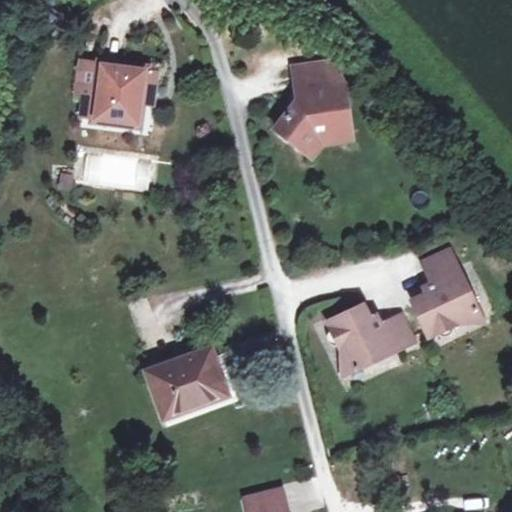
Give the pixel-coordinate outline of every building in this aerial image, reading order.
[(44,0),(45,2),(48,17),(82,12),(79,0),(44,0)] [(97,97),(93,120),(136,125),(143,71),(81,63),(77,95),(97,97)] [(332,65),(291,72),(298,110),(291,119),(287,116),(275,132),(302,153),(316,135),(349,130),(343,89),(336,90),(332,65)] [(316,135),(302,153),(311,160),(320,148),(351,143),(349,130),(316,135)] [(58,185),(70,186),(71,175),(59,174),(58,185)] [(433,291),(425,295),(411,301),(427,337),(456,324),(481,322),(448,250),(420,262),(430,284),(433,291)] [(422,288),(425,295),(433,291),(430,284),(422,288)] [(372,328),(369,321),(362,306),(327,321),(340,350),(342,377),(413,343),(401,315),(381,324),(372,328)] [(378,316),(369,321),(372,328),(381,324),(378,316)] [(164,417),(218,398),(207,370),(215,367),(209,350),(148,372),(164,417)] [(226,394),(215,367),(207,370),(218,398),(226,394)] [(285,511),(280,491),(243,500),(246,511),(285,511)]
